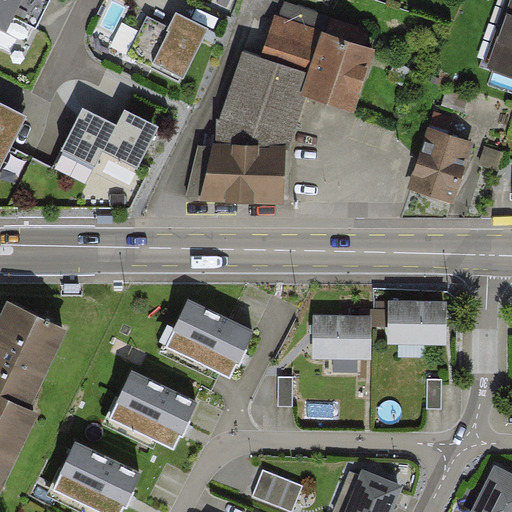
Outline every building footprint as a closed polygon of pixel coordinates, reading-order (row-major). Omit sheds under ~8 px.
[(52,0),(0,0),(0,21),(35,38),(52,0)] [(337,2),(331,0),(284,0),(268,45),(262,59),(311,76),(305,94),(350,110),(372,51),(362,48),(367,32),(331,20),(337,2)] [(210,36),(155,9),(132,54),(188,82),(210,36)] [(511,22),(497,65),(511,70),(511,22)] [(305,94),(311,76),(262,59),(268,45),(248,40),(211,145),(199,147),(187,196),(283,200),(285,123),(295,125),(305,94)] [(0,144),(16,106),(0,98),(0,144)] [(157,127),(122,113),(116,127),(83,113),(64,159),(99,174),(106,156),(139,170),(157,127)] [(481,141),(439,127),(420,186),(461,200),(481,141)] [(256,327),(190,294),(167,342),(233,374),(256,327)] [(458,304),(398,304),(397,343),(458,343),(458,304)] [(68,340),(5,311),(0,321),(0,410),(29,424),(68,340)] [(377,317),(323,316),(322,359),(376,359),(377,317)] [(202,398),(134,365),(108,417),(176,451),(202,398)] [(297,377),(280,377),(280,404),(297,404),(297,377)] [(444,379),(427,380),(428,406),(445,405),(444,379)] [(0,495),(33,427),(0,410),(0,495)] [(122,511),(143,470),(76,437),(52,487),(102,511),(122,511)] [(511,511),(511,468),(497,462),(472,511),(511,511)] [(294,511),(304,488),(266,472),(255,498),(290,511),(294,511)] [(399,511),(410,489),(371,473),(354,511),(399,511)]
